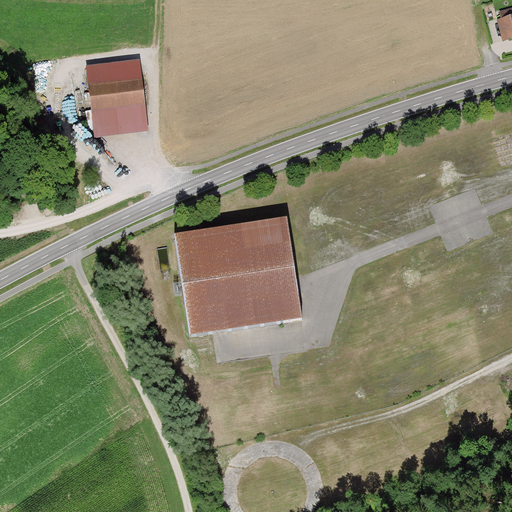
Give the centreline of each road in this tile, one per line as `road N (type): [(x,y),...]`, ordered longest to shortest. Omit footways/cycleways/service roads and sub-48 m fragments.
road 1 (primary): [(511,76),(247,164),(0,279)]
road 2 (track): [(68,244),(171,447),(191,511)]
road 3 (track): [(0,231),(66,218),(155,181),(169,197)]
road 4 (track): [(156,0),(155,181)]
